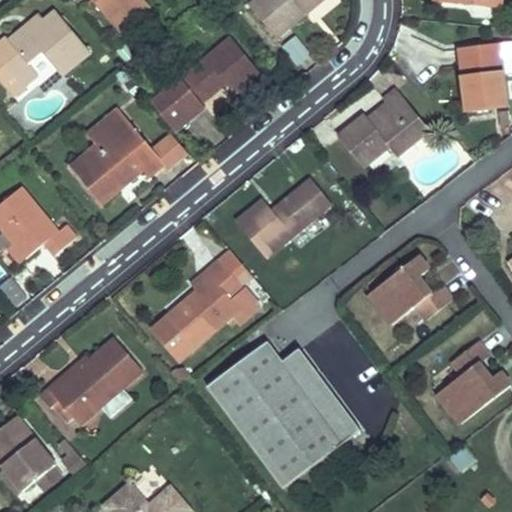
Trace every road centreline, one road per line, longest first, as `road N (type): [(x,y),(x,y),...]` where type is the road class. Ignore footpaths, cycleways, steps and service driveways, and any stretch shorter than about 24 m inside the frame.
road 1 (residential): [(0,354),(361,61),(385,10),(382,0)]
road 2 (unknown): [(511,175),(348,314),(315,356)]
